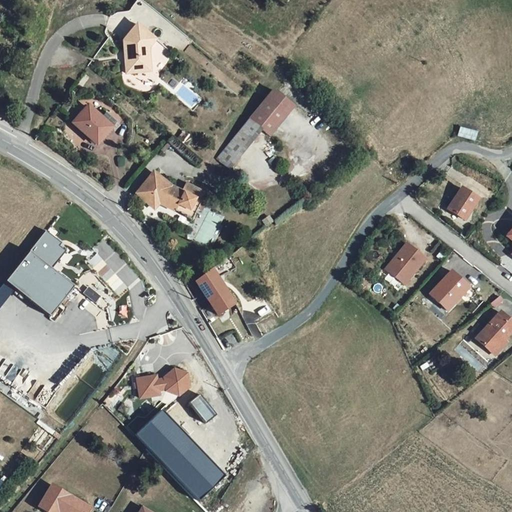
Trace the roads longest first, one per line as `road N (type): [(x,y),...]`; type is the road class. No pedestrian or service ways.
road 1 (secondary): [(223,367),(189,308),(112,214),(0,139)]
road 2 (unclassified): [(223,367),(328,296),(375,214),(396,195)]
road 3 (secondary): [(298,500),(223,367)]
road 4 (unclassified): [(396,195),(511,285)]
road 5 (unknown): [(112,214),(159,164),(222,181)]
road 6 (unclassified): [(396,195),(454,146),(511,154)]
